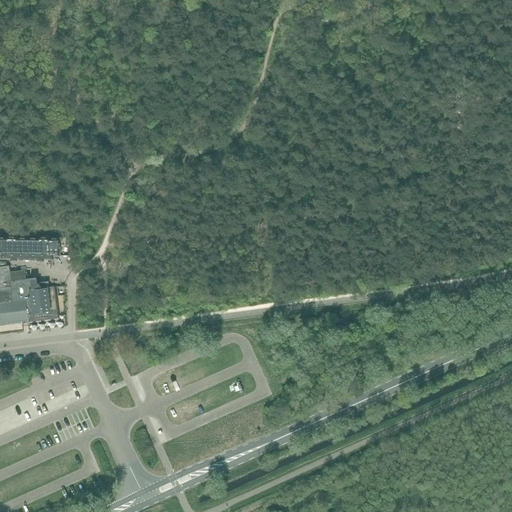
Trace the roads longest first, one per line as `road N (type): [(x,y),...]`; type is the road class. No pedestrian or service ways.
road 1 (tertiary): [(269,443),(511,334)]
road 2 (unclassified): [(141,493),(74,350)]
road 3 (tertiary): [(269,443),(141,493)]
road 4 (tertiary): [(146,503),(269,443)]
